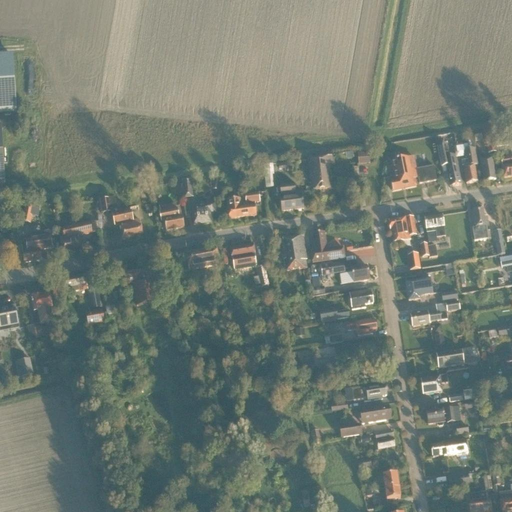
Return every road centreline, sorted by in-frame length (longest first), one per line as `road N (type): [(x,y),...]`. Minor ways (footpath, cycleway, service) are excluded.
road 1 (tertiary): [(0,277),(375,211)]
road 2 (residential): [(421,511),(375,211)]
road 3 (tertiary): [(375,211),(511,189)]
